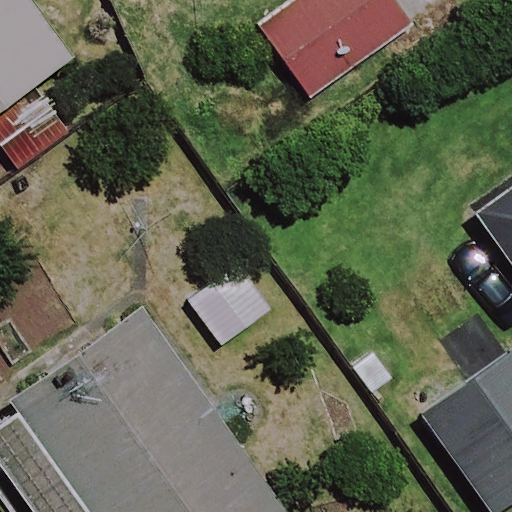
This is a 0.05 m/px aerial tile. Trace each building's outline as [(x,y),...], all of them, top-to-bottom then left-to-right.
[(0,0),(0,179),(69,130),(33,80),(62,59),(19,0),(0,0)] [(397,34),(373,0),(287,0),(248,27),(299,101),(397,34)] [(511,185),(470,215),(511,273),(511,185)] [(268,511),(130,315),(0,406),(0,502),(6,511),(268,511)] [(511,353),(408,425),(466,511),(487,511),(511,495),(511,353)]
